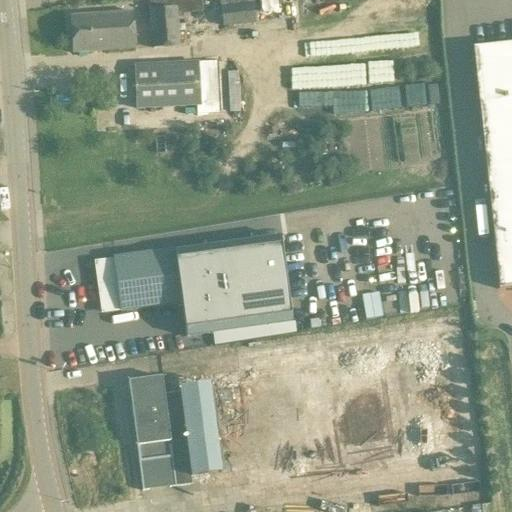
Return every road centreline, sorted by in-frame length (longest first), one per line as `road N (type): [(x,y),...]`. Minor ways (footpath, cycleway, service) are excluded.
road 1 (tertiary): [(54,509),(35,428),(3,0)]
road 2 (unknown): [(511,335),(475,320),(458,260),(442,59),(462,0)]
